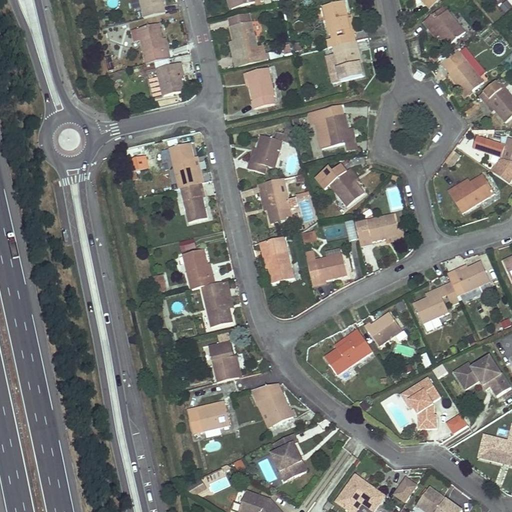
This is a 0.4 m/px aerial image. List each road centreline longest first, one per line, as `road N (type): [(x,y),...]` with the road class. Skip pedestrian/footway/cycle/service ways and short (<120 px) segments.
road 1 (secondary): [(146,511),(84,194),(86,153)]
road 2 (secondary): [(58,158),(131,511)]
road 3 (residential): [(275,339),(295,372),(399,460),(433,458),(500,508)]
road 4 (motorway): [(62,511),(0,230)]
road 5 (residential): [(212,102),(258,310),(275,339)]
road 6 (residential): [(275,339),(435,253)]
road 7 (secondary): [(14,0),(53,124)]
road 8 (residential): [(91,137),(212,102)]
road 9 (secondary): [(75,118),(37,0)]
road 10 (residential): [(414,167),(430,161),(451,134),(436,97),(407,90)]
